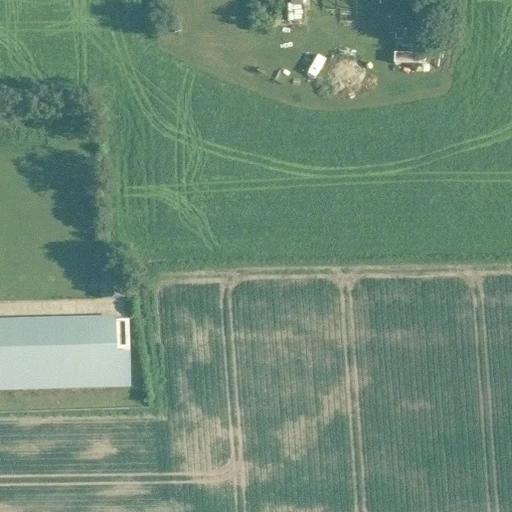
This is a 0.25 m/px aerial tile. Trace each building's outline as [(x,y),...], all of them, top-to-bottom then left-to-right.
[(264,0),(265,2),(267,2),(268,21),(294,21),(293,1),(302,0),(264,0)] [(388,0),(322,0),(322,12),(339,11),(339,23),(383,22),(383,10),(389,10),(388,0)] [(440,70),(441,57),(409,56),(408,68),(440,70)] [(411,101),(431,90),(425,79),(405,89),(411,101)] [(115,319),(0,322),(0,379),(117,376),(115,319)]
